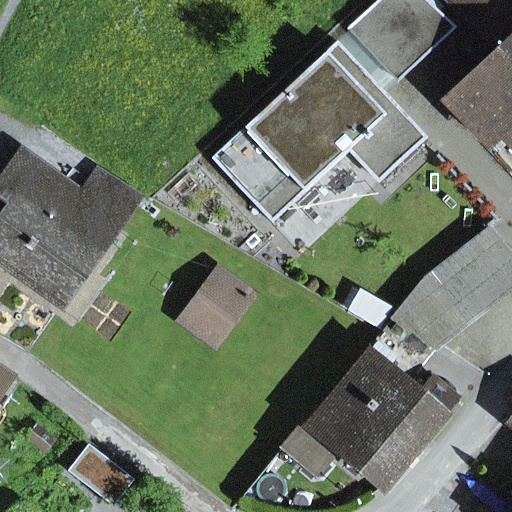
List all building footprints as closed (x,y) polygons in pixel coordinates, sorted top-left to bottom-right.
[(390,0),(379,0),(348,30),(392,77),(447,26),(418,0),(391,0),(390,0)] [(380,88),(392,77),(348,30),(337,42),(380,88)] [(511,39),(498,53),(511,66),(511,39)] [(378,184),(427,138),(380,88),(337,42),(212,159),(272,223),(348,152),(378,184)] [(502,133),(511,143),(511,66),(498,53),(447,101),(489,146),(502,133)] [(0,257),(62,301),(136,198),(96,172),(82,194),(22,151),(0,177),(0,196),(9,203),(0,215),(0,257)] [(434,348),(438,351),(511,292),(511,258),(489,230),(426,279),(393,320),(434,348)] [(220,272),(195,304),(228,329),(252,296),(220,272)] [(213,349),(228,329),(195,304),(180,324),(213,349)] [(407,382),(434,348),(393,320),(307,427),(337,451),(383,488),(457,399),(431,377),(419,392),(407,382)] [(0,389),(9,377),(0,370),(0,389)] [(303,424),(284,448),(318,475),(337,451),(307,427),(303,424)]
